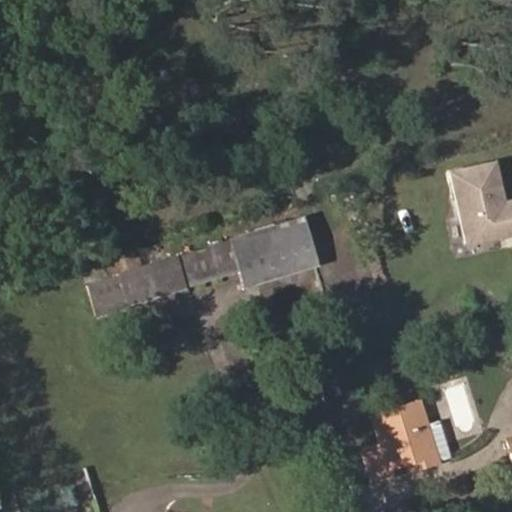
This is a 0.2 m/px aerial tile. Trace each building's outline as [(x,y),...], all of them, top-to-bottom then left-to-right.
[(496,159),(448,169),(463,245),(511,235),(511,196),(504,198),(496,159)] [(239,285),(309,266),(297,221),(226,241),(235,272),(239,285)] [(170,257),(180,287),(235,272),(226,241),(170,257)] [(91,312),(180,287),(170,257),(110,273),(111,276),(84,284),(91,312)] [(385,414),(401,466),(411,463),(414,471),(435,464),(425,431),(417,405),(385,414)] [(388,470),(401,466),(385,414),(372,418),(380,444),(361,450),(372,484),(391,478),(388,470)] [(449,460),(438,426),(425,431),(435,464),(449,460)]
